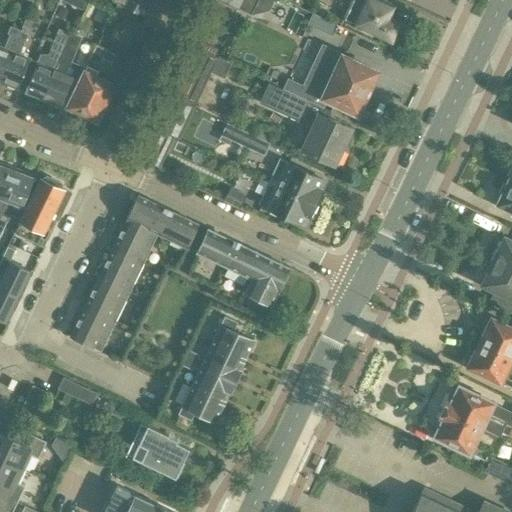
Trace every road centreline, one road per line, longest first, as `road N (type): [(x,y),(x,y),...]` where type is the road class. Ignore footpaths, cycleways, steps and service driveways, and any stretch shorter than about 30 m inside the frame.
road 1 (tertiary): [(366,284),(502,0)]
road 2 (residential): [(366,284),(111,164)]
road 3 (tertiary): [(256,511),(366,284)]
road 4 (residential): [(0,362),(28,353),(111,164)]
road 5 (residential): [(111,164),(190,0)]
